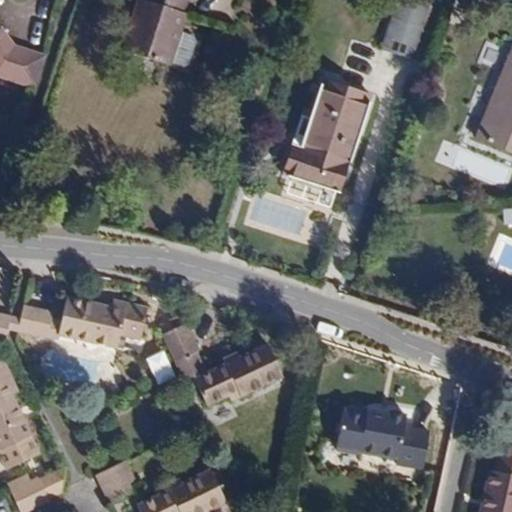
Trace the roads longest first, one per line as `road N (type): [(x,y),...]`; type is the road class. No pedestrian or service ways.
road 1 (residential): [(485,361),(133,252),(0,243)]
road 2 (unknown): [(338,315),(409,69)]
road 3 (residential): [(485,361),(451,511)]
